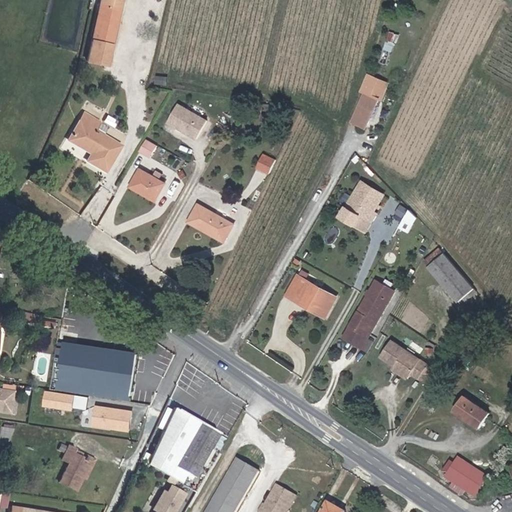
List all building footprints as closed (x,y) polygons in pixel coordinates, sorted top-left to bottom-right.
[(100,0),(97,0),(89,36),(108,40),(118,4),(100,0)] [(386,48),(395,51),(400,33),(391,30),(386,48)] [(108,40),(89,36),(85,55),(102,59),(108,40)] [(378,99),(385,83),(367,75),(359,91),(362,92),(349,121),(363,127),(376,98),(378,99)] [(206,117),(177,100),(167,118),(196,135),(206,117)] [(121,141),(103,130),(94,125),(99,116),(84,107),(68,135),(89,148),(85,155),(105,167),(121,141)] [(123,117),(113,112),(109,118),(120,124),(123,117)] [(101,117),(99,116),(94,125),(103,130),(108,121),(101,117)] [(155,145),(144,139),(137,151),(148,157),(155,145)] [(257,166),(268,173),(277,158),(265,151),(257,166)] [(162,180),(140,168),(133,181),(155,194),(162,180)] [(360,209),(374,183),(365,177),(350,203),(360,209)] [(374,183),(360,209),(375,218),(380,208),(377,207),(386,190),(374,183)] [(233,220),(199,201),(190,216),(225,235),(233,220)] [(354,219),(360,209),(350,203),(344,213),(354,219)] [(408,208),(399,226),(410,231),(419,214),(408,208)] [(375,218),(360,209),(354,219),(369,227),(375,218)] [(474,291),(446,255),(431,267),(460,303),(474,291)] [(308,303),(319,283),(297,271),(286,292),(308,303)] [(336,292),(319,283),(308,303),(325,312),(336,292)] [(398,293),(380,283),(348,338),(366,348),(398,293)] [(432,365),(395,345),(387,359),(404,368),(405,366),(419,375),(424,378),(432,365)] [(109,356),(136,360),(137,352),(110,347),(109,356)] [(136,360),(109,356),(62,348),(58,379),(131,390),(136,360)] [(419,375),(405,366),(404,368),(401,372),(416,381),(419,375)] [(51,391),(42,390),(40,404),(53,406),(55,400),(66,402),(66,407),(93,412),(95,398),(93,397),(51,391)] [(490,413),(467,396),(457,411),(480,428),(490,413)] [(136,410),(97,405),(95,427),(134,432),(136,410)] [(173,409),(145,467),(166,479),(170,473),(199,424),(199,423),(173,409)] [(199,424),(170,473),(176,476),(178,474),(190,481),(211,444),(217,435),(199,424)] [(83,476),(89,461),(87,460),(72,453),(73,447),(67,444),(60,459),(67,463),(58,482),(77,490),(83,476)] [(89,454),(73,447),(72,453),(87,460),(89,454)] [(484,476),(455,457),(443,474),(451,480),(447,486),(459,494),(463,488),(472,494),(484,476)] [(89,461),(83,476),(86,477),(94,463),(89,461)] [(236,461),(218,491),(205,511),(236,511),(258,475),(236,461)] [(176,476),(170,473),(166,479),(172,483),(176,476)] [(172,483),(166,479),(161,489),(167,492),(172,483)] [(286,511),(293,501),(274,490),(262,511),(261,511),(286,511)] [(172,511),(180,499),(167,492),(154,511),(172,511)] [(4,493),(0,503),(6,505),(9,495),(4,493)]
